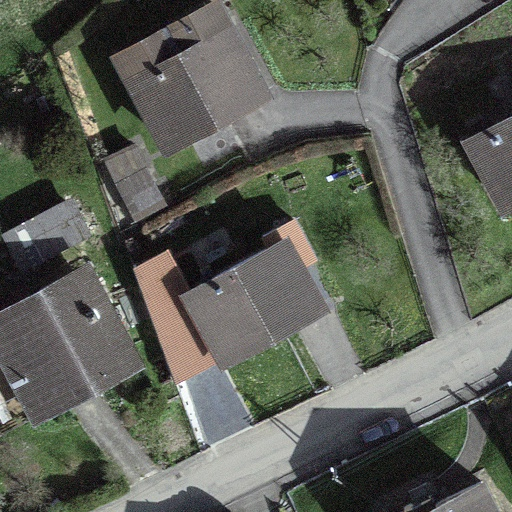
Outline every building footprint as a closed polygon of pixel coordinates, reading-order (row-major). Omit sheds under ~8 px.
[(215,0),(204,0),(122,49),(170,131),(227,98),(228,100),(261,83),(215,0)] [(511,113),(477,133),(510,192),(511,190),(511,113)] [(160,186),(135,141),(108,155),(132,201),(160,186)] [(190,284),(224,345),(279,313),(283,319),(311,303),(285,257),(274,262),(263,243),(190,284)] [(87,366),(94,375),(124,358),(104,325),(118,318),(101,288),(90,296),(72,265),(40,282),(45,293),(9,312),(49,387),(87,366)] [(491,511),(478,481),(431,503),(427,495),(403,506),(406,511),(491,511)]
